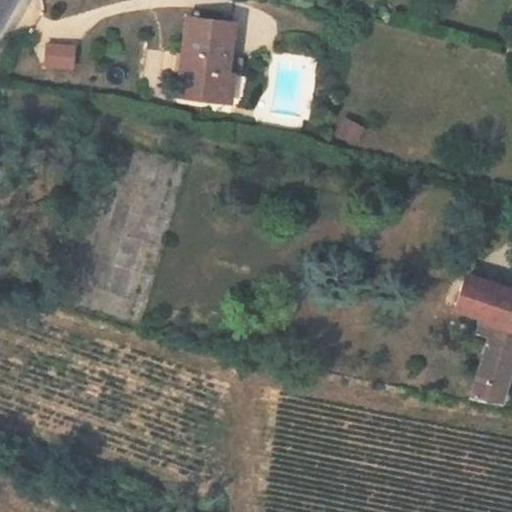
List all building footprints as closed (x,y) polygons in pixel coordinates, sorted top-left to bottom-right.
[(41,66),(72,67),(72,41),(41,40),(41,66)] [(183,128),(215,132),(218,105),(231,106),(236,54),(190,49),(183,128)] [(241,107),(231,106),(218,105),(215,132),(238,134),(241,107)] [(341,116),(333,136),(356,144),(363,125),(341,116)] [(502,359),(485,426),(511,431),(511,310),(472,301),(464,333),(495,340),(492,357),(502,359)]
